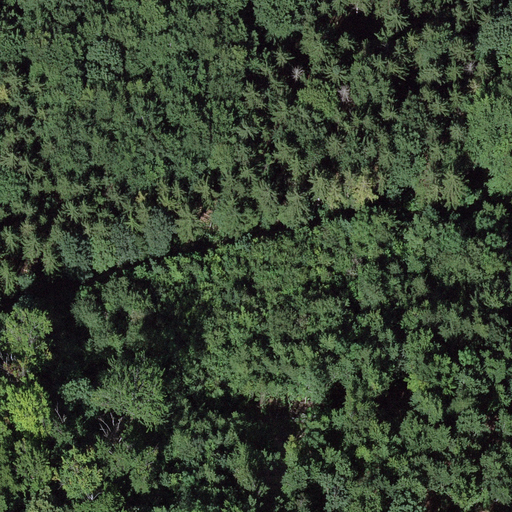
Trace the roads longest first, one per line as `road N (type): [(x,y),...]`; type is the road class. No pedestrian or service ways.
road 1 (track): [(511,222),(416,217),(274,231),(128,268),(0,318)]
road 2 (track): [(511,426),(417,417),(298,431)]
